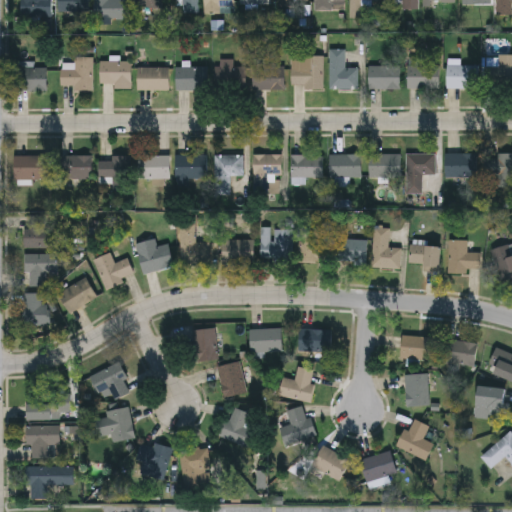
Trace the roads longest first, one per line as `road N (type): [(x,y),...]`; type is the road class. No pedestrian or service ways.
road 1 (residential): [(511,321),(373,301),(200,299),(135,315),(65,357),(0,367)]
road 2 (residential): [(511,122),(0,124)]
